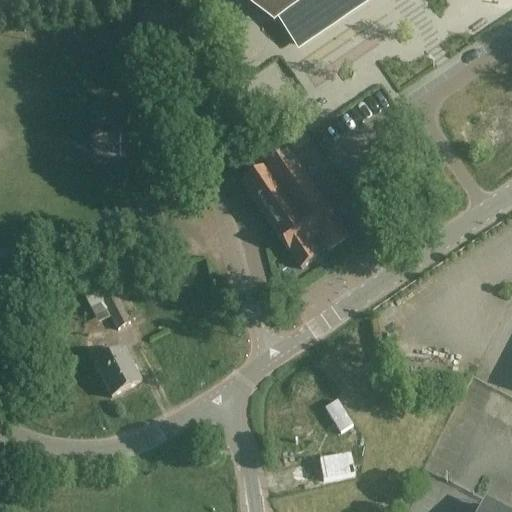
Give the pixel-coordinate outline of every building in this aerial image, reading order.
[(258,0),(268,14),(274,10),(299,46),(366,0),(258,0)] [(481,58),(511,40),(511,0),(433,0),(431,1),(430,0),(383,0),(384,0),(413,53),(433,43),(445,64),(475,48),(481,58)] [(339,31),(360,65),(399,41),(378,7),(339,31)] [(280,66),(308,102),(331,84),(304,48),(280,66)] [(251,178),(242,185),(291,257),(292,256),(302,270),(317,260),(314,257),(325,249),(327,253),(347,239),(322,202),(321,202),(283,148),(261,163),(259,161),(246,170),(251,178)] [(21,298),(21,276),(21,275),(0,275),(0,298),(21,299),(21,298)] [(176,288),(189,286),(187,275),(175,277),(176,288)] [(108,287),(98,292),(111,320),(118,332),(130,325),(117,299),(115,300),(108,287)] [(420,302),(413,293),(380,315),(387,325),(420,302)] [(404,319),(410,332),(403,335),(420,375),(447,363),(425,310),(404,319)] [(150,338),(160,360),(177,352),(167,330),(150,338)] [(125,353),(96,368),(112,399),(141,384),(125,353)] [(483,381),(479,391),(494,398),(490,409),(495,411),(504,390),(483,381)] [(352,428),(337,404),(326,410),(341,435),(352,428)] [(317,456),(314,409),(278,411),(281,445),(287,445),(288,458),(317,456)] [(455,440),(466,425),(452,415),(441,430),(455,440)] [(355,477),(351,455),(319,461),(322,483),(355,477)] [(495,474),(511,479),(511,459),(502,456),(495,474)]
